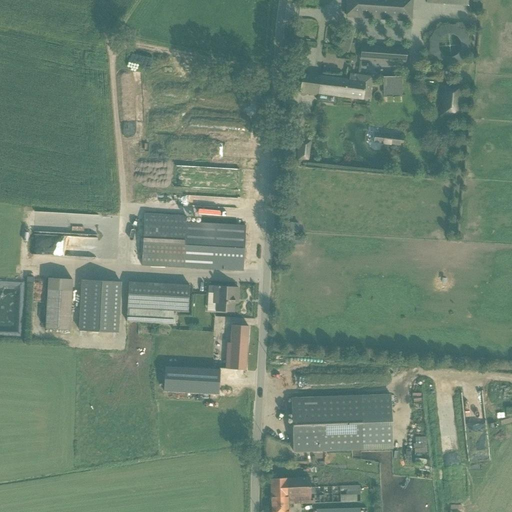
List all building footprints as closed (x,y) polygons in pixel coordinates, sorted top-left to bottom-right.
[(413,0),(348,0),(347,17),(412,22),(413,0)] [(455,64),(461,62),(467,57),(470,50),(471,43),(469,36),(465,30),(459,26),(452,24),(446,24),(440,26),(434,31),(431,36),(429,42),(429,49),(432,55),(436,60),(441,63),(448,65),(455,64)] [(407,51),(362,48),(361,58),(406,61),(407,51)] [(301,93),(371,101),(374,75),(350,72),(349,77),(303,72),(301,93)] [(402,76),(384,76),(384,96),(402,96),(402,76)] [(463,83),(441,81),(438,116),(461,118),(463,83)] [(402,135),(374,131),(373,142),(401,145),(402,135)] [(298,139),(296,161),(308,162),(311,140),(298,139)] [(242,168),(184,166),(183,187),(242,189),(242,168)] [(243,208),(242,215),(253,217),(254,210),(243,208)] [(40,237),(93,238),(94,215),(41,214),(40,237)] [(239,222),(144,216),(141,268),(237,273),(239,222)] [(296,233),(306,234),(306,223),(296,223),(296,233)] [(74,280),(45,280),(44,327),(73,328),(74,280)] [(121,282),(83,281),(81,331),(120,332),(121,282)] [(194,284),(131,283),(131,314),(193,315),(194,284)] [(211,311),(235,313),(237,286),(212,285),(211,311)] [(229,365),(248,366),(249,324),(230,323),(229,365)] [(202,358),(213,359),(214,337),(203,337),(202,358)] [(221,368),(168,365),(167,391),(220,393),(221,368)] [(292,452),(391,448),(389,394),(290,398),(292,452)] [(483,435),(483,458),(495,458),(494,435),(483,435)] [(268,478),(269,511),(288,511),(288,504),(311,503),(311,481),(287,482),(287,478),(268,478)] [(347,486),(347,503),(365,503),(365,485),(347,486)]
